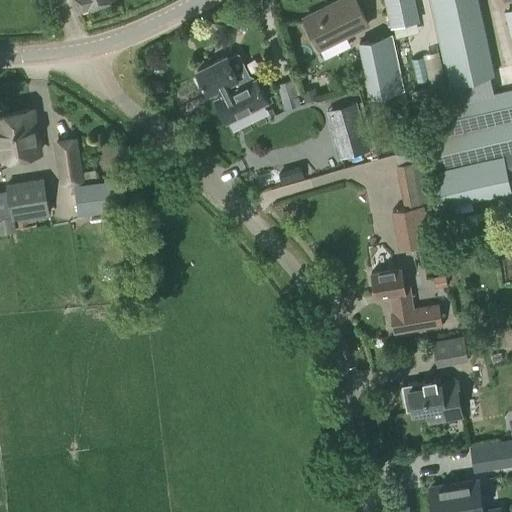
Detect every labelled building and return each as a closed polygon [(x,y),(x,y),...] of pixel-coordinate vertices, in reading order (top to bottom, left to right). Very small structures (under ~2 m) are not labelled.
[(319,9),(302,18),(304,22),(303,22),(309,35),(310,35),(321,57),(324,56),(320,48),(367,24),(354,0),(337,0),(328,5),(319,10),(319,9)] [(414,0),(385,0),(392,26),(419,20),(414,0)] [(472,0),(430,0),(448,85),(450,85),(454,98),(492,89),(472,0)] [(391,35),(358,42),(370,98),(403,90),(391,35)] [(226,56),(196,71),(207,93),(216,89),(219,97),(214,99),(225,122),(266,102),(255,80),(251,82),(238,55),(228,59),(226,56)] [(287,107),(296,103),(286,79),(277,83),(287,107)] [(511,88),(419,111),(433,169),(511,150),(511,88)] [(346,105),(351,125),(332,130),(340,157),(369,149),(355,103),(346,105)] [(0,134),(0,135),(0,161),(4,161),(4,157),(37,152),(30,109),(0,113),(0,134)] [(72,139),(54,141),(60,181),(78,178),(72,139)] [(503,159),(431,174),(438,206),(510,191),(503,159)] [(403,208),(390,210),(398,249),(426,243),(429,242),(421,204),(428,203),(420,162),(396,166),(403,208)] [(281,173),(284,184),(305,178),(302,166),(281,173)] [(40,177),(4,183),(9,217),(46,212),(40,177)] [(124,207),(122,183),(75,188),(78,212),(124,207)] [(14,217),(0,219),(0,232),(16,230),(14,217)] [(426,243),(429,264),(443,262),(439,241),(426,243)] [(125,265),(100,267),(101,279),(126,277),(125,265)] [(400,267),(370,273),(375,298),(389,295),(392,312),(390,312),(394,333),(442,325),(438,304),(412,308),(406,275),(401,276),(400,267)] [(446,287),(444,275),(432,277),(434,289),(446,287)] [(462,337),(432,343),(435,363),(466,358),(462,337)] [(491,351),(492,361),(502,359),(501,349),(491,351)] [(422,378),(401,382),(406,411),(412,410),(412,413),(426,410),(428,421),(461,415),(457,393),(459,393),(457,381),(440,383),(439,375),(435,376),(435,374),(422,376),(422,378)] [(511,442),(472,448),(476,471),(511,466),(511,442)] [(478,479),(430,487),(434,511),(500,511),(499,507),(483,510),(478,479)]
